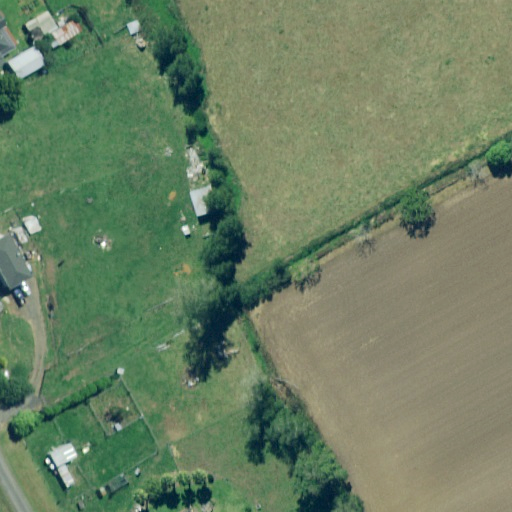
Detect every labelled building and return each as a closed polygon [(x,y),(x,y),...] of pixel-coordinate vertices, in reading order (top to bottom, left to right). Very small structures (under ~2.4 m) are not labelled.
[(50,25),(42,13),(21,27),(26,34),(35,28),(41,36),(45,34),(49,40),(45,43),(49,49),(76,32),(65,15),(50,25)] [(142,30),(138,21),(127,26),(132,35),(142,30)] [(38,66),(27,49),(0,65),(0,83),(2,87),(38,66)] [(221,211),(214,186),(193,192),(201,217),(221,211)] [(23,280),(0,236),(0,287),(2,291),(23,280)] [(212,244),(202,242),(199,256),(209,258),(212,244)] [(43,457),(50,470),(53,468),(63,488),(71,484),(61,464),(73,458),(66,445),(43,457)]
